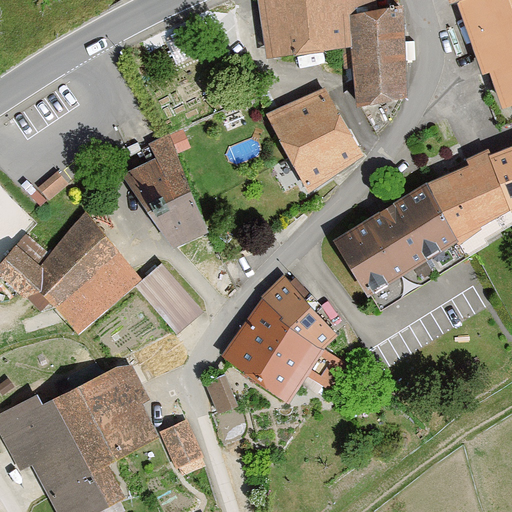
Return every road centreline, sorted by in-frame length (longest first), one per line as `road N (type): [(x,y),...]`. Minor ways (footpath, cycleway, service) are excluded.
road 1 (residential): [(428,0),(445,77),(434,112),(204,344),(189,389),(233,511)]
road 2 (secondary): [(170,0),(0,103)]
